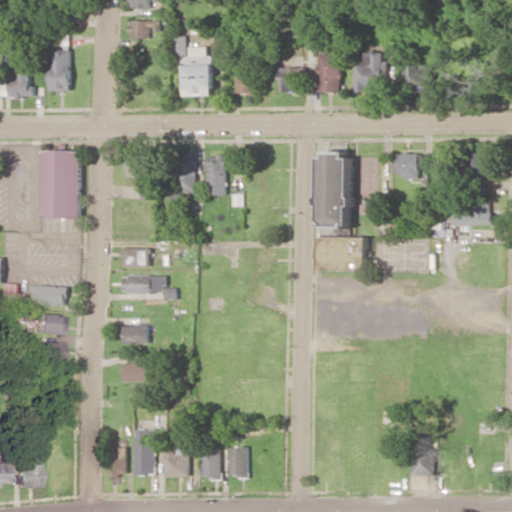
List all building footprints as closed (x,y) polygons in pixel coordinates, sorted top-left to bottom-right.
[(68,0),(47,0),(48,11),(69,10),(68,0)] [(150,8),(150,0),(132,0),(132,8),(150,8)] [(150,39),(150,31),(160,31),(161,20),(133,20),(132,29),(128,29),(127,38),(150,39)] [(186,96),(214,96),(214,55),(208,55),(208,46),(188,46),(188,35),(173,36),(174,57),(181,57),(181,65),(185,65),(186,96)] [(511,49),(497,50),(497,61),(511,60),(511,49)] [(52,91),(72,90),(71,50),(51,51),(52,91)] [(389,60),(385,60),(385,53),(357,53),(357,90),(388,91),(389,60)] [(342,55),(320,54),(318,91),(341,92),(342,55)] [(236,93),(253,94),(254,65),(237,64),(236,93)] [(409,65),(409,92),(434,92),(435,65),(409,65)] [(279,67),(280,92),(305,91),(304,66),(279,67)] [(36,97),(36,86),(31,86),(31,75),(10,75),(11,98),(36,97)] [(81,218),(82,151),(43,150),(42,218),(81,218)] [(320,270),(369,271),(369,237),(351,236),(352,152),(327,151),(327,158),(322,158),(320,270)] [(493,153),(472,152),(471,176),(492,177),(493,153)] [(197,153),(180,153),(179,191),(196,191),(197,153)] [(420,179),(421,163),(425,163),(425,153),(396,153),(395,173),(404,173),(404,178),(420,179)] [(142,199),(156,200),(158,157),(128,156),(127,176),(143,176),(142,199)] [(227,168),(233,168),(233,156),(207,156),(208,195),(227,194),(227,168)] [(494,224),(493,198),(475,198),(476,211),(456,212),(456,225),(494,224)] [(432,235),(447,236),(448,223),(432,222),(432,235)] [(151,266),(150,247),(123,248),(124,267),(151,266)] [(167,274),(123,275),(123,293),(164,292),(164,299),(177,299),(177,287),(167,287),(167,274)] [(6,297),(19,298),(20,284),(7,283),(6,297)] [(67,305),(67,286),(33,285),(32,304),(67,305)] [(65,315),(38,314),(38,333),(64,333),(65,315)] [(150,326),(124,325),(123,343),(149,343),(150,326)] [(34,359),(62,360),(63,343),(34,342),(34,359)] [(124,381),(150,381),(150,363),(123,363),(124,381)] [(135,474),(155,474),(157,429),(136,429),(135,474)] [(38,486),(38,453),(41,453),(41,444),(19,444),(19,476),(10,476),(10,487),(38,486)] [(128,474),(127,447),(107,447),(108,478),(119,478),(119,474),(128,474)] [(221,447),(203,447),(204,478),(222,478),(221,447)] [(232,477),(250,476),(248,447),(231,447),(232,477)] [(412,447),(411,474),(434,476),(435,448),(412,447)] [(165,477),(190,476),(190,454),(185,454),(185,450),(165,450),(165,477)]
